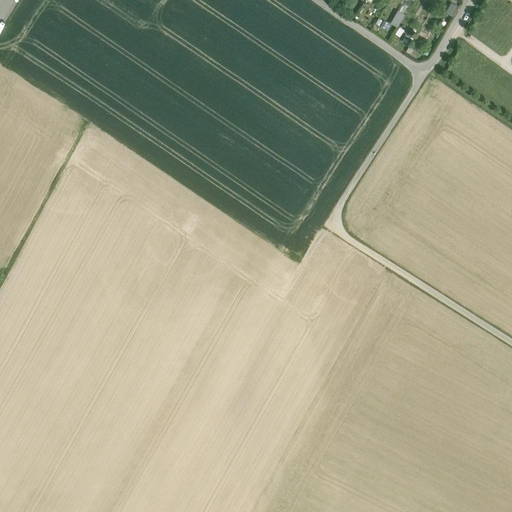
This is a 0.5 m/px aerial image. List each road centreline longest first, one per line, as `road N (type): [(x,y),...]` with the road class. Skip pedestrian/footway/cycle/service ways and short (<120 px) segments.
road 1 (track): [(427,72),(344,203),(344,224),(351,239),(511,340)]
road 2 (track): [(320,0),(427,72)]
